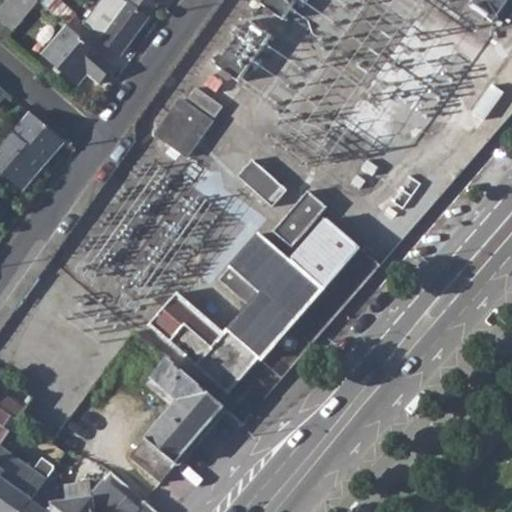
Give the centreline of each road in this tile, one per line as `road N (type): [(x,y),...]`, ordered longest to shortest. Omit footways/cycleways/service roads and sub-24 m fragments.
road 1 (primary): [(511,199),(252,511)]
road 2 (primary): [(301,511),(511,266)]
road 3 (residential): [(94,151),(200,0)]
road 4 (residential): [(0,286),(94,151)]
road 5 (residential): [(94,151),(0,68)]
